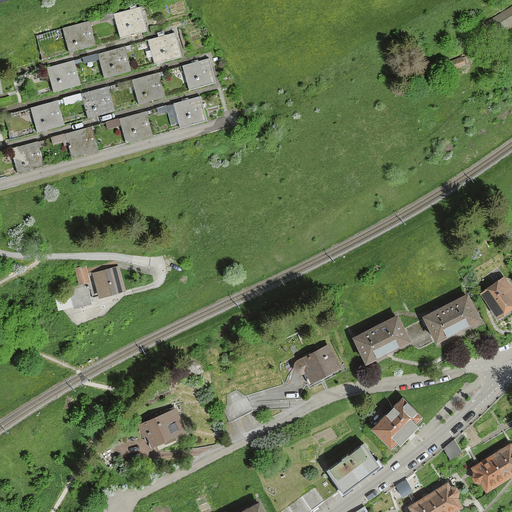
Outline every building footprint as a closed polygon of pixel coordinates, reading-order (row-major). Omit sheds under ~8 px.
[(141,7),(114,14),(121,39),(147,31),(141,7)] [(511,7),(488,23),(494,33),(511,22),(511,7)] [(89,21),(62,28),(69,53),(96,45),(89,21)] [(175,33),(148,40),(155,64),(182,57),(175,33)] [(124,47),(98,54),(104,78),(131,71),(124,47)] [(462,57),(448,63),(451,70),(465,64),(462,57)] [(209,59),(182,66),(189,90),(216,83),(209,59)] [(74,61),(47,68),(54,92),(80,85),(74,61)] [(159,73),(132,80),(139,104),(165,97),(159,73)] [(108,86),(81,94),(88,118),(115,111),(108,86)] [(200,97),(174,104),(175,109),(167,111),(172,126),(179,124),(180,128),(207,121),(200,97)] [(57,101),(31,108),(37,132),(64,125),(57,101)] [(146,111),(119,119),(121,124),(125,139),(126,143),(153,136),(152,131),(147,116),(146,111)] [(172,126),(167,111),(147,116),(152,131),(153,136),(180,128),(179,124),(172,126)] [(121,124),(93,131),(98,147),(99,151),(126,143),(125,139),(121,124)] [(92,127),(65,134),(66,139),(71,154),(72,158),(99,151),(98,147),(93,131),(92,127)] [(66,139),(39,146),(43,161),(44,166),(72,158),(71,154),(66,139)] [(38,141),(11,149),(12,154),(16,168),(18,173),(44,166),(43,161),(39,146),(38,141)] [(0,177),(18,173),(16,168),(12,154),(0,156),(0,177)] [(78,275),(81,284),(89,282),(86,274),(88,273),(86,265),(75,268),(76,276),(78,275)] [(117,268),(95,274),(98,282),(101,295),(101,296),(123,290),(117,268)] [(511,287),(505,277),(480,294),(498,320),(511,309),(511,287)] [(87,285),(87,286),(69,291),(73,306),(91,301),(91,298),(101,295),(98,282),(87,285)] [(468,294),(423,318),(436,344),(481,321),(468,294)] [(398,316),(353,339),(366,365),(411,343),(398,316)] [(329,345),(298,360),(297,361),(295,363),(294,365),(294,368),(295,370),(296,372),(299,374),(301,375),(304,375),(305,374),(311,386),(342,370),(329,345)] [(246,396),(221,408),(228,423),(253,411),(251,406),(246,396)] [(403,398),(371,430),(391,450),(398,444),(400,446),(419,428),(416,425),(423,418),(403,398)] [(176,408),(137,425),(143,438),(146,436),(152,449),(165,443),(166,445),(188,436),(176,408)] [(449,444),(443,449),(450,460),(462,453),(457,443),(456,441),(455,439),(449,444)] [(511,445),(511,443),(471,468),(473,472),(472,478),(473,481),(475,484),(481,484),(486,493),(511,477),(511,445)] [(363,445),(327,472),(343,495),(380,468),(363,445)] [(401,483),(395,486),(396,488),(403,498),(413,492),(406,480),(401,483)] [(448,482),(408,507),(410,511),(456,511),(464,508),(458,499),(460,493),(458,491),(457,488),(450,486),(448,482)] [(314,487),(281,511),(309,511),(324,501),(314,487)] [(264,511),(260,503),(242,511),(264,511)]
